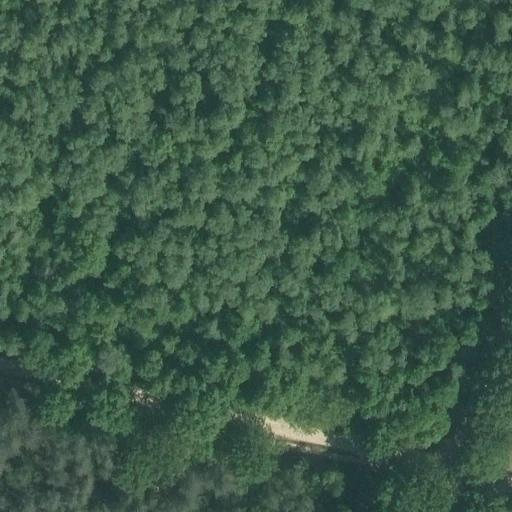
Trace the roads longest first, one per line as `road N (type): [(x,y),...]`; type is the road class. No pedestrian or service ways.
road 1 (track): [(511,480),(0,364)]
road 2 (unclassified): [(456,483),(511,335)]
